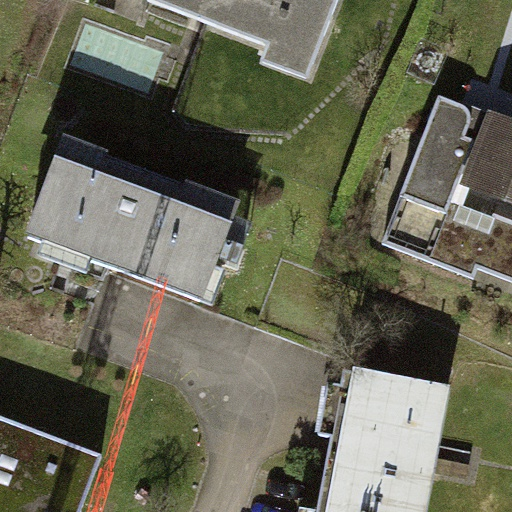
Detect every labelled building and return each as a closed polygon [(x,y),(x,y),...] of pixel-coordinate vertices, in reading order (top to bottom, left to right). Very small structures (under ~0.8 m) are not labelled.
[(153,0),(152,4),(312,67),(339,0),(153,0)] [(511,120),(450,98),(397,243),(511,284),(511,120)] [(237,226),(59,168),(32,250),(210,308),(237,226)] [(435,511),(458,392),(351,373),(325,511),(435,511)] [(0,428),(0,511),(91,511),(108,467),(0,428)]
